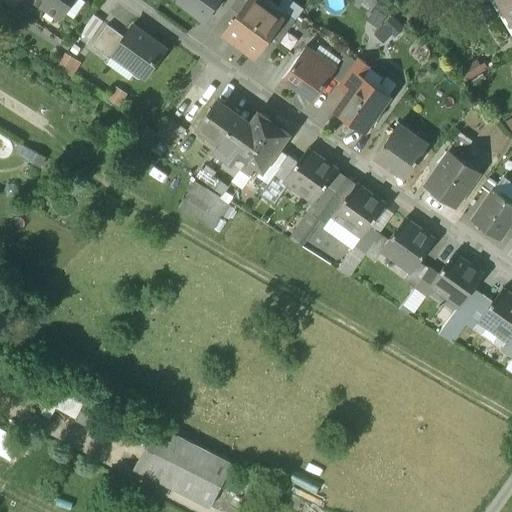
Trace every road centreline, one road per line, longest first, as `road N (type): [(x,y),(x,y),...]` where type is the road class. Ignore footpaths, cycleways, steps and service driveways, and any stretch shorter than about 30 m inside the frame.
road 1 (track): [(511,419),(93,180),(47,129),(0,99)]
road 2 (residential): [(125,0),(511,277)]
road 3 (track): [(199,511),(0,409)]
